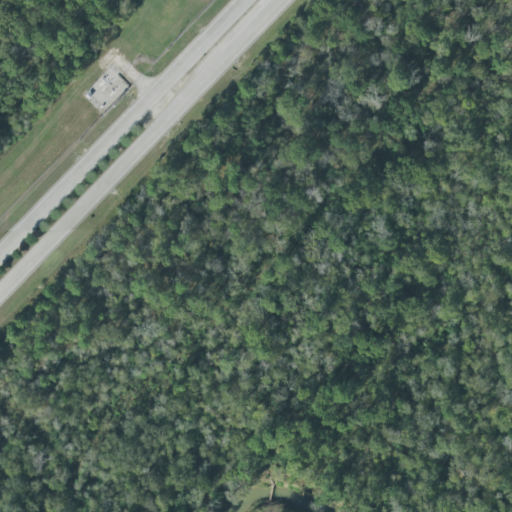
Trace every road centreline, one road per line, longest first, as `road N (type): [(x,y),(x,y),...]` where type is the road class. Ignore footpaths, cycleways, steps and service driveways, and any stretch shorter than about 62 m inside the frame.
road 1 (secondary): [(240,0),(0,245)]
road 2 (secondary): [(0,292),(224,58)]
